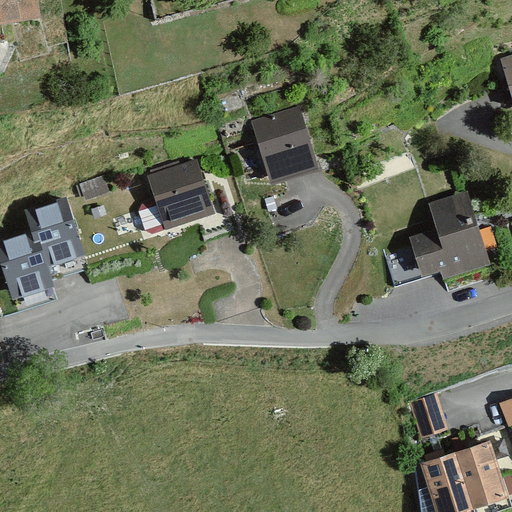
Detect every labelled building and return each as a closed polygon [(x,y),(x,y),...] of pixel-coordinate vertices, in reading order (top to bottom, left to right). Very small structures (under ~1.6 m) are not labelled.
[(35,0),(0,0),(0,21),(38,15),(35,0)] [(511,56),(502,59),(511,93),(511,56)] [(299,108),(253,122),(271,183),(318,169),(299,108)] [(148,177),(166,228),(213,212),(195,161),(148,177)] [(438,228),(410,237),(422,274),(443,268),(445,276),(489,262),(466,192),(430,204),(438,228)] [(33,228),(46,267),(84,255),(66,198),(28,210),(33,228)] [(33,228),(0,238),(0,254),(14,297),(52,285),(46,267),(33,228)] [(410,403),(422,437),(447,428),(435,394),(410,403)] [(511,398),(501,402),(510,425),(511,424),(511,398)] [(473,506),(508,495),(490,440),(455,451),(473,506)] [(437,511),(456,511),(473,506),(455,451),(421,463),(437,511)]
